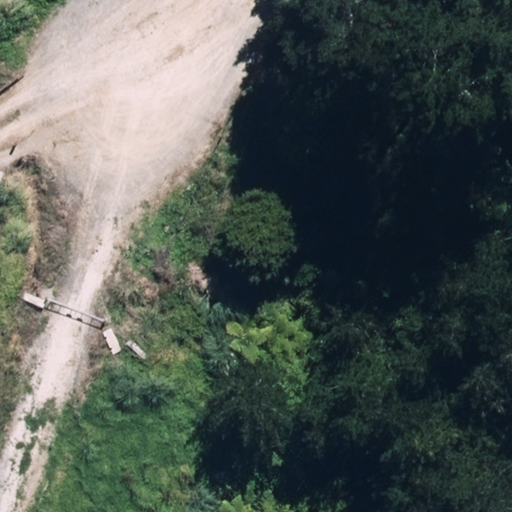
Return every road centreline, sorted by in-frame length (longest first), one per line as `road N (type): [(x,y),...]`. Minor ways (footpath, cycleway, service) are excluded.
road 1 (track): [(193,0),(0,503)]
road 2 (track): [(147,0),(0,128)]
